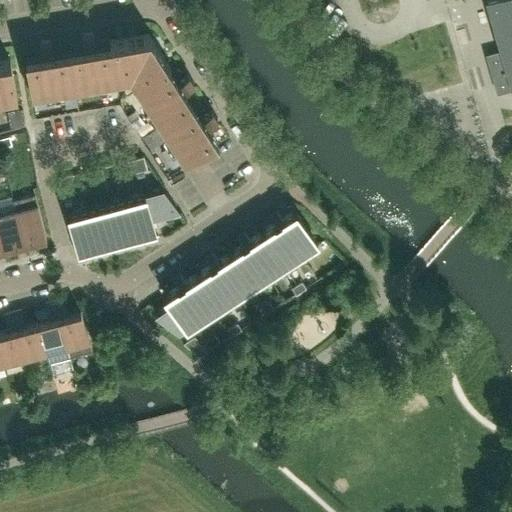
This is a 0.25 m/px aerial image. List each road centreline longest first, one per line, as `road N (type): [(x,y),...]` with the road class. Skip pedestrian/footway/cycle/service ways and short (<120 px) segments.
road 1 (residential): [(69,272),(102,288),(121,285),(276,181),(162,1)]
road 2 (residential): [(69,272),(34,148),(127,131)]
road 3 (residential): [(0,28),(162,1)]
